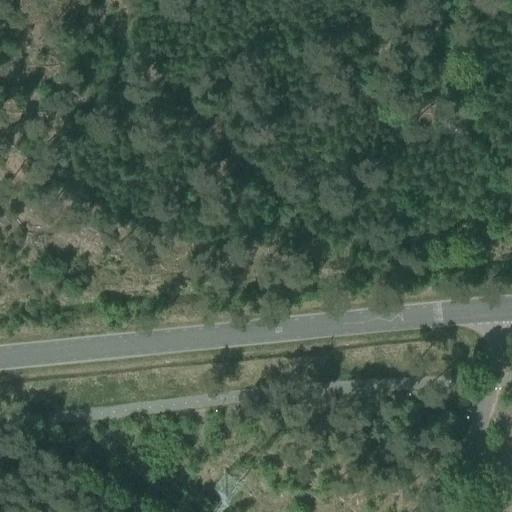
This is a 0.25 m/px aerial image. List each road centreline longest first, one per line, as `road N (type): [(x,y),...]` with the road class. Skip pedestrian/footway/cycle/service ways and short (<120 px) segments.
road 1 (tertiary): [(0,357),(419,312),(504,311)]
road 2 (unclassified): [(442,511),(504,311)]
